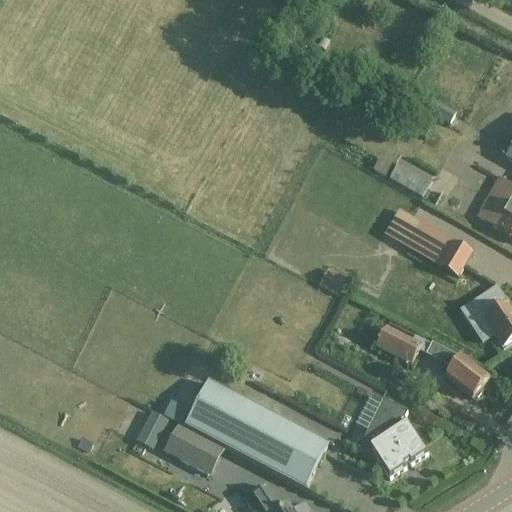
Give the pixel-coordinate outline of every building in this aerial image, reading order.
[(433,183),(401,165),(391,183),(423,201),(433,183)] [(511,189),(499,182),(477,221),(511,240),(511,189)] [(398,216),(386,238),(408,251),(406,255),(420,263),(435,237),(421,229),(398,216)] [(286,239),(272,269),(284,275),(298,245),(286,239)] [(455,249),(440,275),(459,286),(474,260),(455,249)] [(325,284),(317,301),(337,311),(346,294),(325,284)] [(511,346),(511,312),(497,290),(473,306),(483,321),(476,326),(475,331),(482,341),(487,343),(494,338),(504,352),(511,346)] [(390,333),(380,351),(415,369),(422,355),(424,351),(412,345),(390,333)] [(461,362),(433,347),(427,358),(454,372),(446,381),(474,403),(489,384),(461,362)] [(164,422),(177,429),(220,451),(305,494),(328,449),(208,388),(191,420),(170,409),(164,422)] [(408,418),(385,405),(359,454),(377,463),(391,484),(407,473),(405,470),(410,467),(412,470),(429,459),(405,423),(408,418)] [(147,422),(136,444),(148,451),(160,429),(147,422)] [(207,476),(220,451),(177,429),(164,454),(207,476)] [(102,452),(128,459),(131,446),(105,439),(102,452)] [(55,444),(51,452),(75,462),(78,454),(55,444)] [(95,459),(90,474),(112,483),(118,467),(95,459)] [(285,511),(281,511),(267,489),(246,503),(251,511),(307,511),(304,508),(297,511),(290,511),(289,510),(285,511)]
